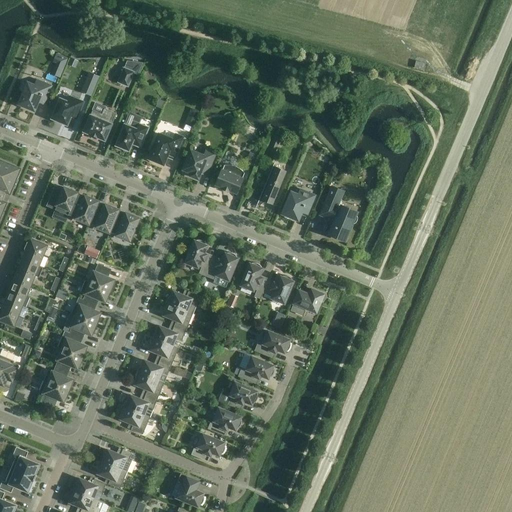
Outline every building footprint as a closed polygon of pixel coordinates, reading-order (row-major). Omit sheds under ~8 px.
[(72,58),(68,64),(75,68),(78,61),(72,58)] [(416,61),(414,68),(423,70),(425,63),(416,61)] [(56,63),(52,74),(60,78),(65,67),(56,63)] [(128,88),(134,72),(123,67),(117,83),(128,88)] [(89,72),(81,92),(91,96),(99,77),(89,72)] [(52,86),(36,80),(34,85),(27,82),(27,83),(26,83),(24,82),(22,83),(20,89),(21,91),(23,91),(23,92),(18,104),(34,111),(35,110),(37,107),(36,105),(36,104),(37,102),(38,103),(38,102),(44,104),(52,86)] [(83,102),(70,97),(68,102),(60,99),(59,101),(58,100),(56,106),(57,107),(52,118),(54,119),(54,120),(59,123),(60,122),(67,125),(71,116),(76,119),(83,102)] [(93,110),(84,132),(91,135),(97,137),(105,141),(116,114),(107,110),(107,109),(105,108),(106,106),(95,102),(92,110),(93,110)] [(156,103),(152,113),(159,116),(163,106),(156,103)] [(192,108),(188,117),(195,120),(199,111),(192,108)] [(148,128),(133,121),(131,127),(125,125),(116,145),(122,148),(122,149),(127,151),(127,150),(129,151),(132,143),(135,144),(134,145),(140,147),(148,128)] [(173,140),(159,134),(149,159),(163,165),(168,154),(175,157),(183,138),(175,134),(173,140)] [(275,152),(280,140),(274,138),(269,149),(275,152)] [(206,176),(215,154),(206,150),(204,156),(191,150),(183,170),(191,173),(190,176),(198,179),(201,173),(206,176)] [(250,152),(247,160),(255,163),(257,155),(250,152)] [(15,178),(19,169),(0,160),(0,215),(5,203),(2,201),(4,196),(6,191),(10,193),(12,187),(11,186),(14,178),(15,178)] [(260,191),(253,196),(260,205),(265,201),(272,204),(286,171),(276,167),(274,163),(273,165),(265,185),(262,192),(260,191)] [(221,170),(215,185),(223,188),(222,189),(229,192),(229,190),(237,193),(243,179),(242,178),(242,177),(244,173),(240,169),(235,166),(230,165),(224,165),(223,169),(222,170),(221,170)] [(69,214),(77,195),(78,193),(64,187),(63,189),(56,187),(56,186),(47,206),(48,206),(55,208),(51,217),(65,223),(68,216),(69,214)] [(354,224),(355,223),(357,221),(357,220),(358,218),(357,216),(355,215),(356,213),(341,206),(342,205),(342,203),(341,201),(340,200),(343,191),(332,186),(320,215),(335,221),(329,234),(345,240),(352,223),(354,224)] [(315,195),(300,189),(298,194),(291,191),(281,214),(299,221),(303,213),(307,215),(315,195)] [(89,224),(90,223),(97,204),(98,201),(85,196),(84,198),(77,195),(69,214),(76,217),(75,218),(89,224)] [(110,231),(118,212),(119,210),(105,204),(104,207),(97,204),(90,223),(96,226),(96,227),(109,233),(110,231)] [(118,212),(110,231),(117,234),(116,235),(130,241),(135,228),(137,228),(139,222),(138,222),(139,218),(126,213),(125,215),(118,212)] [(26,249),(43,256),(48,245),(31,239),(29,243),(27,243),(25,249),(26,249)] [(206,273),(213,257),(204,253),(207,246),(205,245),(206,244),(205,242),(204,241),(202,241),(201,240),(200,240),(199,240),(198,240),(196,240),(196,241),(194,240),(185,262),(198,268),(199,266),(201,267),(199,273),(205,276),(206,273)] [(94,248),(90,256),(97,259),(100,251),(94,248)] [(39,266),(43,256),(26,249),(22,259),(39,266)] [(206,273),(205,276),(214,280),(213,283),(225,288),(228,280),(229,280),(238,258),(236,258),(237,257),(236,255),(234,254),(232,253),(231,253),(230,252),(229,252),(227,253),(227,254),(225,253),(222,261),(213,257),(206,273)] [(43,267),(39,266),(22,259),(18,269),(35,276),(39,277),(43,267)] [(263,293),(268,280),(259,276),(262,269),(261,268),(261,267),(260,265),(259,264),(257,263),(256,263),(255,263),(254,263),(253,263),(252,263),(251,264),(250,263),(241,285),(253,291),(254,289),(256,290),(254,296),(261,299),(263,293)] [(90,282),(110,291),(114,280),(107,277),(110,270),(98,265),(95,272),(94,272),(90,282)] [(31,286),(35,276),(18,269),(14,279),(31,286)] [(268,280),(263,293),(272,297),(272,298),(284,303),(293,281),(292,281),(292,280),(292,279),(291,278),(290,277),(289,277),(288,276),(287,276),(285,275),(284,275),(283,276),(282,277),(281,276),(277,284),(268,280)] [(27,296),(31,286),(14,279),(10,289),(27,296)] [(110,291),(90,282),(89,283),(85,281),(80,292),(87,295),(84,300),(96,305),(98,299),(105,302),(110,291)] [(23,306),(27,296),(10,289),(6,299),(23,306)] [(318,292),(311,289),(309,295),(299,290),(290,311),(303,316),(306,308),(316,313),(321,301),(323,301),(324,300),(325,299),(326,298),(326,296),(325,295),(324,294),(318,291),(318,292)] [(166,302),(193,313),(200,296),(188,291),(186,297),(173,291),(172,295),(170,295),(169,296),(168,298),(167,300),(166,302)] [(18,316),(23,306),(6,299),(2,307),(2,308),(0,308),(18,316)] [(96,305),(84,300),(84,301),(79,299),(77,304),(76,303),(73,308),(71,314),(97,325),(100,318),(99,317),(100,313),(93,310),(96,305)] [(186,331),(193,313),(166,302),(165,304),(164,306),(164,308),(164,310),(165,311),(164,315),(176,320),(174,326),(186,331)] [(14,326),(18,316),(0,308),(0,320),(7,323),(14,326)] [(97,325),(71,314),(70,313),(65,324),(63,330),(65,331),(82,338),(84,332),(91,335),(93,331),(94,332),(97,325)] [(289,315),(283,328),(290,331),(292,326),(288,325),(292,317),(289,315)] [(181,341),(186,331),(174,326),(172,331),(159,326),(157,330),(156,329),(155,331),(153,333),(152,335),(151,336),(172,345),(173,345),(175,339),(181,341)] [(203,330),(200,336),(207,339),(210,333),(203,330)] [(33,335),(24,331),(22,338),(30,341),(33,335)] [(80,344),(82,338),(65,331),(64,332),(65,332),(63,337),(62,336),(57,347),(62,349),(75,355),(83,358),(86,351),(85,351),(86,347),(80,344)] [(290,344),(290,343),(290,342),(289,342),(290,340),(268,331),(263,344),(258,342),(254,351),(273,359),(277,349),(284,353),(285,351),(286,352),(287,351),(288,350),(289,349),(290,348),(290,346),(290,345),(290,344)] [(207,339),(207,341),(214,344),(218,336),(210,333),(207,339)] [(179,347),(173,345),(172,345),(151,336),(151,338),(150,340),(150,343),(150,345),(151,345),(149,349),(162,355),(160,360),(171,365),(179,347)] [(25,344),(22,350),(28,353),(31,346),(25,344)] [(34,349),(31,356),(38,359),(41,352),(34,349)] [(80,365),(83,358),(75,355),(62,349),(57,360),(59,361),(56,366),(68,371),(71,365),(77,368),(79,364),(80,365)] [(12,381),(19,365),(13,362),(14,361),(0,355),(0,384),(3,386),(6,379),(12,381)] [(274,370),(274,369),(274,368),(273,367),(273,366),(252,357),(246,369),(241,367),(238,376),(257,384),(260,375),(268,378),(269,377),(270,377),(271,376),(272,375),(273,374),(274,373),(274,372),(274,371),(274,370)] [(138,368),(137,371),(158,380),(164,382),(171,365),(160,360),(157,366),(145,360),(143,365),(141,364),(140,366),(138,368)] [(199,361),(196,369),(201,371),(204,364),(199,361)] [(66,377),(68,371),(56,366),(54,372),(48,370),(43,380),(69,391),(72,384),(71,384),(73,380),(66,377)] [(176,367),(174,373),(181,376),(184,370),(176,367)] [(157,400),(164,382),(158,380),(137,371),(136,373),(136,375),(135,377),(135,379),(137,380),(135,384),(148,389),(145,395),(157,400)] [(66,398),(69,391),(43,380),(39,391),(45,394),(42,401),(54,406),(57,399),(64,402),(65,398),(66,398)] [(258,395),(258,394),(256,393),(257,391),(235,382),(230,395),(222,391),(218,401),(240,410),(244,401),(252,404),(252,403),(254,403),(255,401),(256,400),(257,399),(257,398),(258,397),(258,396),(258,395)] [(17,392),(14,399),(22,402),(25,395),(17,392)] [(150,417),(157,400),(145,395),(143,400),(130,395),(128,399),(127,399),(126,400),(125,402),(123,404),(123,406),(150,417)] [(143,434),(150,417),(123,406),(122,408),(121,410),(121,412),(121,414),(122,414),(120,419),(133,424),(131,429),(143,434)] [(241,425),(241,423),(241,422),(241,421),(241,420),(241,419),(240,419),(241,417),(219,408),(214,421),(215,421),(214,424),(210,422),(207,429),(224,436),(228,427),(235,430),(236,428),(237,429),(239,428),(239,427),(240,426),(241,425)] [(162,423),(162,425),(162,428),(163,430),(164,431),(167,433),(170,425),(163,422),(162,423)] [(225,450),(225,449),(225,448),(225,447),(225,446),(225,445),(224,444),(224,443),(203,434),(197,447),(199,447),(198,449),(194,448),(191,454),(208,461),(211,452),(219,456),(220,454),(221,454),(222,454),(222,453),(223,453),(223,452),(224,451),(225,450)] [(16,455),(11,469),(34,478),(36,475),(35,475),(40,464),(25,458),(28,452),(16,447),(13,454),(16,455)] [(100,460),(127,472),(134,454),(123,449),(120,455),(108,450),(106,454),(104,453),(103,455),(102,457),(101,458),(100,460)] [(120,489),(127,472),(100,460),(99,462),(99,464),(98,466),(98,468),(99,469),(98,473),(110,478),(108,484),(120,489)] [(2,481),(0,486),(0,488),(11,493),(14,486),(28,492),(33,482),(34,478),(11,469),(5,482),(2,481)] [(153,472),(150,478),(156,481),(159,474),(153,472)] [(176,497),(198,506),(199,505),(200,505),(201,504),(202,503),(203,502),(204,500),(204,497),(204,496),(203,495),(203,493),(195,490),(199,481),(180,473),(177,482),(181,484),(176,497)] [(93,498),(96,491),(102,494),(106,483),(94,478),(92,484),(79,478),(78,483),(76,482),(75,484),(74,485),(73,487),(72,489),(93,498)] [(99,511),(103,502),(93,498),(72,489),(71,491),(70,493),(70,495),(70,497),(71,498),(70,502),(82,507),(80,511),(99,511)] [(0,490),(0,511),(13,511),(16,505),(2,499),(5,493),(0,490)] [(131,494),(124,511),(127,511),(133,511),(140,498),(131,494)]
